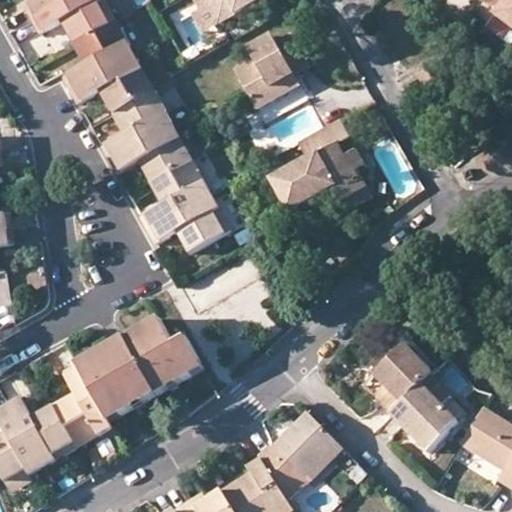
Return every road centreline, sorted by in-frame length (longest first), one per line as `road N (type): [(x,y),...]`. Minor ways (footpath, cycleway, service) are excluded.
road 1 (residential): [(77,311),(121,285),(129,256),(92,165),(34,104)]
road 2 (residential): [(290,362),(92,511)]
road 3 (residential): [(333,0),(449,214)]
road 4 (residential): [(449,214),(290,362)]
road 5 (residential): [(77,311),(34,104)]
road 6 (residential): [(438,511),(290,362)]
